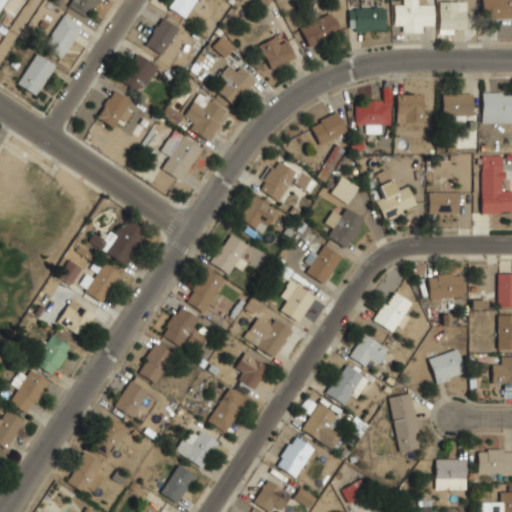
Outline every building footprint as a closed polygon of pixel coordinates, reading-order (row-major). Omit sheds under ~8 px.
[(85,16),(95,0),(67,0),(65,3),(85,16)] [(194,0),(169,0),(166,5),(182,17),(194,0)] [(402,0),(402,4),(393,5),(393,25),(400,25),(400,31),(422,31),(422,22),(432,21),(432,4),(421,4),(421,0),(402,0)] [(511,0),(481,0),(481,16),(511,16),(511,0)] [(464,1),(438,1),(438,32),(464,32),(464,1)] [(385,29),(385,6),(349,6),(349,29),(385,29)] [(299,27),(308,45),(339,31),(330,12),(299,27)] [(82,26),(64,13),(42,45),(60,57),(82,26)] [(160,54),(177,27),(160,16),(143,44),(160,54)] [(224,57),(233,45),(220,35),(211,46),(224,57)] [(278,43),(274,36),(258,44),(270,68),(294,56),(286,39),(278,43)] [(36,94),(54,63),(35,52),(17,83),(36,94)] [(154,62),(132,54),(121,82),(143,91),(154,62)] [(231,103),(254,80),(239,65),(234,69),(229,64),(218,75),(225,82),(217,90),(231,103)] [(94,116),(111,127),(129,100),(112,88),(94,116)] [(182,116),(192,122),(189,127),(207,140),(227,110),(198,90),(182,116)] [(481,122),(511,122),(511,90),(481,90),(481,122)] [(472,119),(472,91),(441,91),(441,112),(451,112),(451,119),(472,119)] [(394,92),(394,121),(422,121),(422,92),(394,92)] [(354,123),(365,123),(365,130),(377,130),(377,123),(388,123),(388,99),(354,99),(354,123)] [(182,114),(167,104),(160,114),(175,124),(182,114)] [(346,128),(334,110),(309,126),(320,144),(346,128)] [(160,169),(179,181),(200,146),(181,135),(177,142),(168,136),(160,150),(168,155),(160,169)] [(342,149),(334,144),(315,176),(323,181),(342,149)] [(480,213),(511,213),(511,190),(501,190),(501,154),(480,154),(480,213)] [(290,181),(308,192),(315,181),(274,155),(260,178),(264,180),(259,189),(277,200),(290,181)] [(407,185),(394,189),(388,169),(375,173),(383,197),(376,199),(382,218),(414,208),(407,185)] [(346,203),(357,186),(340,175),(329,192),(346,203)] [(458,191),(427,191),(427,213),(458,213),(458,191)] [(266,213),(269,201),(247,195),(240,222),(265,229),(269,214),(266,213)] [(346,248),(365,219),(345,206),(340,215),(331,209),(324,221),(332,227),(327,235),(346,248)] [(123,264),(143,230),(127,221),(123,227),(117,223),(112,233),(108,231),(102,240),(91,233),(86,242),(123,264)] [(208,261),(227,274),(247,244),(229,231),(208,261)] [(302,260),(308,262),(304,274),(326,283),(338,252),(320,245),(317,254),(307,250),(302,260)] [(69,284),(79,267),(66,259),(56,276),(69,284)] [(100,301),(118,273),(101,262),(91,278),(84,273),(76,286),(100,301)] [(203,314),(224,279),(205,268),(184,303),(203,314)] [(496,307),(511,307),(511,272),(496,272),(496,307)] [(427,273),(427,297),(462,296),(462,273),(427,273)] [(280,309),(296,321),(314,296),(291,279),(279,295),(286,300),(280,309)] [(413,303),(390,289),(372,320),(391,331),(395,324),(399,326),(413,303)] [(178,346),(197,318),(179,305),(160,334),(178,346)] [(496,347),(511,347),(511,313),(496,313),(496,347)] [(242,336),(271,357),(291,330),(273,317),(268,325),(256,316),(242,336)] [(206,337),(193,329),(186,341),(199,349),(206,337)] [(364,365),(368,358),(376,363),(386,347),(362,332),(348,355),(364,365)] [(70,346),(51,334),(32,363),(51,375),(70,346)] [(173,354),(156,342),(135,370),(152,383),(173,354)] [(464,373),(456,347),(427,357),(435,383),(464,373)] [(240,370),(236,379),(253,388),(266,363),(242,351),(234,367),(240,370)] [(511,382),(511,355),(500,355),(500,364),(491,364),(491,382),(511,382)] [(343,404),(361,373),(343,362),(325,393),(343,404)] [(7,402),(27,414),(47,380),(29,369),(25,376),(17,371),(9,383),(16,388),(7,402)] [(147,387),(129,377),(114,406),(132,416),(147,387)] [(246,397),(228,385),(205,420),(223,432),(246,397)] [(419,447),(410,392),(388,395),(397,450),(419,447)] [(331,448),(340,432),(329,425),(336,412),(317,401),(299,429),(331,448)] [(0,445),(7,448),(21,418),(4,410),(0,418),(0,445)] [(107,458),(127,427),(109,415),(88,446),(107,458)] [(194,436),(185,431),(173,450),(201,467),(218,440),(199,429),(194,436)] [(274,464),(294,476),(313,447),(292,434),(274,464)] [(511,448),(476,448),(476,472),(511,472),(511,448)] [(81,493),(103,465),(86,452),(64,480),(81,493)] [(466,457),(434,457),(434,486),(444,486),(444,479),(466,479),(466,457)] [(194,475),(178,463),(158,491),(175,503),(194,475)] [(281,508),(289,490),(264,478),(253,502),(269,510),(271,504),(281,508)] [(346,501),(366,492),(360,479),(339,488),(346,501)] [(291,497),(307,507),(314,496),(299,486),(291,497)] [(511,511),(511,490),(499,490),(499,501),(478,501),(478,511),(511,511)] [(135,511),(158,511),(143,501),(135,511)]
